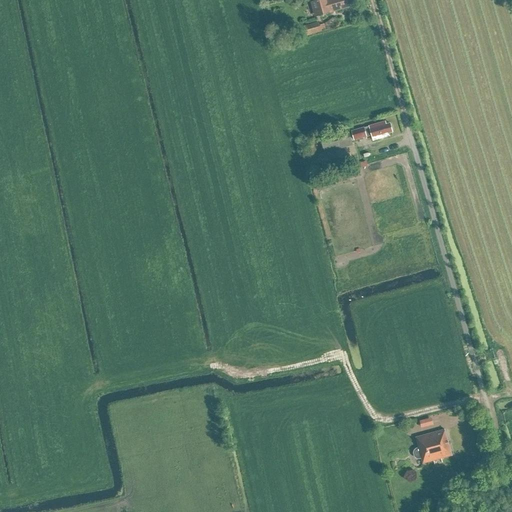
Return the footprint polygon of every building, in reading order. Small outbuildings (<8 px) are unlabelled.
[(319,0),(310,3),(314,17),(352,6),(352,4),(354,3),(353,0),(319,0)] [(320,25),(319,22),(305,26),(308,36),(322,32),(321,29),(325,28),(324,24),(320,25)] [(386,124),(385,122),(369,126),(369,127),(364,128),(363,128),(352,131),(354,139),(372,134),(373,140),(389,135),(388,133),(392,132),(390,123),(386,124)] [(324,149),(351,142),(348,128),(320,136),(324,149)] [(421,427),(431,424),(429,418),(419,421),(421,427)] [(422,463),(452,455),(445,429),(415,437),(418,448),(416,448),(414,450),(413,453),(414,456),(417,458),(419,459),(421,458),(422,463)]
